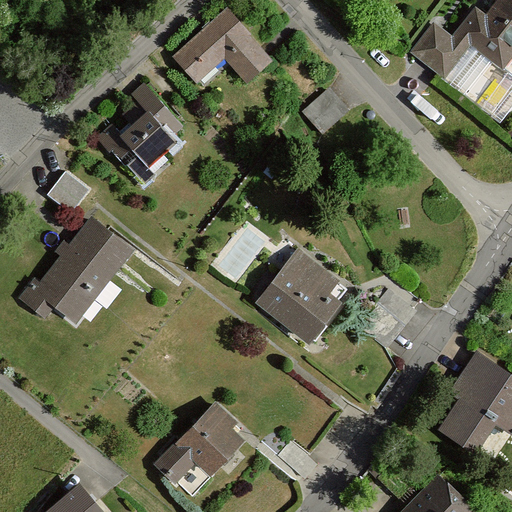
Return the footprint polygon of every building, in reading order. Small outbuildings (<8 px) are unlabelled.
[(511,72),(511,0),(496,0),(484,16),(476,8),(472,16),(452,0),(449,0),(414,54),(449,82),(471,50),(509,77),(511,72)] [(228,9),(174,55),(198,88),(224,61),(245,88),(271,58),(228,9)] [(146,83),(100,137),(148,194),(170,166),(164,158),(187,132),(146,83)] [(331,86),(305,109),(326,132),(352,109),(331,86)] [(66,175),(42,205),(66,225),(88,194),(66,175)] [(35,277),(18,301),(47,327),(56,313),(76,331),(136,255),(92,217),(71,247),(63,241),(55,252),(61,259),(43,285),(35,277)] [(298,247),(255,300),(307,342),(345,291),(298,247)] [(459,400),(439,429),(479,457),(497,428),(511,436),(511,374),(478,350),(451,393),(459,400)] [(208,397),(151,466),(198,505),(255,436),(208,397)] [(473,511),(437,474),(403,511),(473,511)] [(100,511),(79,487),(49,511),(100,511)]
